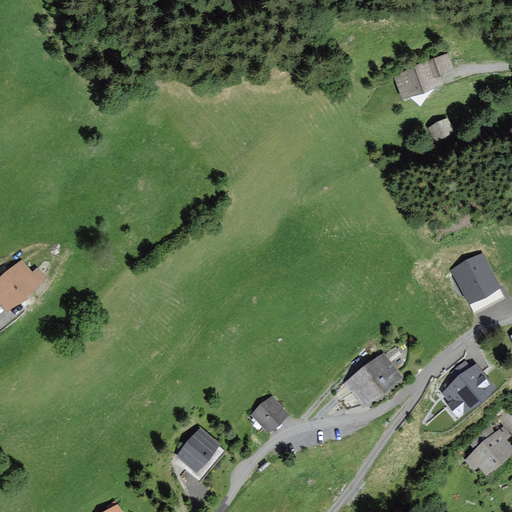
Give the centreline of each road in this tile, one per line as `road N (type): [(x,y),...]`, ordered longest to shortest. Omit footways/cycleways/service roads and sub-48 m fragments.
road 1 (residential): [(424,381),(380,410),(282,436),(251,463),(220,511)]
road 2 (residential): [(424,381),(331,511)]
